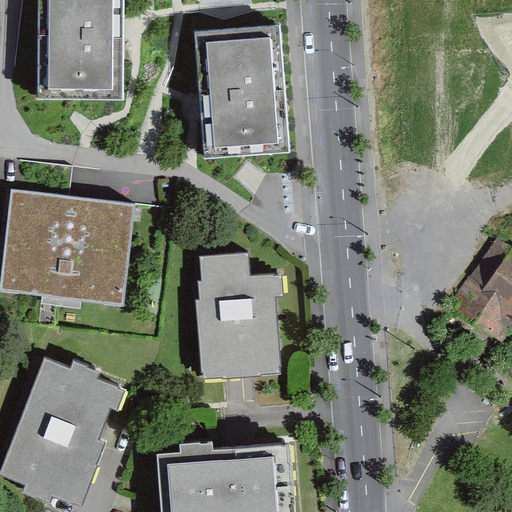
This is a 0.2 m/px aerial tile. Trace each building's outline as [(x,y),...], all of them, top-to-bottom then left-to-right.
[(127,0),(36,0),(35,103),(127,103),(127,0)] [(284,19),(193,27),(205,165),(296,157),(284,19)] [(144,207),(9,191),(0,266),(0,291),(132,307),(144,207)] [(511,252),(498,242),(452,305),(499,339),(510,324),(511,326),(511,252)] [(200,282),(206,381),(283,376),(278,298),(287,297),(285,276),(276,276),(254,278),(252,256),(203,259),(204,281),(200,282)] [(129,388),(44,355),(0,470),(0,472),(85,505),(129,388)] [(299,511),(295,446),(165,455),(168,511),(299,511)]
